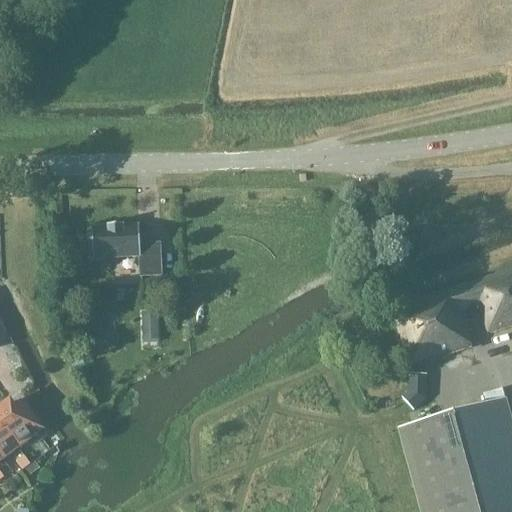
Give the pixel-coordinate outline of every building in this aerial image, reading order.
[(139,278),(160,277),(159,245),(139,246),(138,227),(122,228),(122,226),(106,227),(106,228),(90,229),(92,260),(138,258),(139,278)] [(511,272),(391,311),(408,367),(467,349),(463,334),(467,332),(461,312),(477,307),(485,334),(511,325),(511,272)] [(147,308),(150,329),(162,328),(160,307),(147,308)] [(511,511),(511,428),(504,400),(400,429),(423,511),(511,511)] [(0,410),(0,425),(17,449),(43,431),(37,423),(28,429),(9,404),(0,410)] [(17,449),(0,425),(0,458),(2,461),(17,449)] [(29,465),(22,457),(15,463),(21,471),(29,465)]
